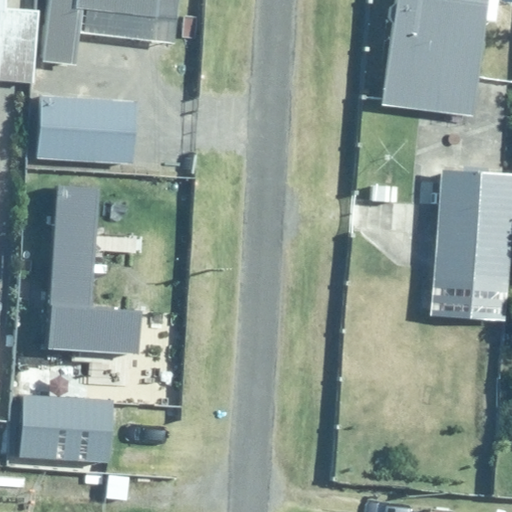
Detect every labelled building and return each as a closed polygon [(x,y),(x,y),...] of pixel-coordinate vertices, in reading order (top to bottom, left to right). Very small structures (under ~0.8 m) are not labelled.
[(0,0),(0,80),(30,81),(32,7),(1,7),(1,0),(0,0)] [(70,61),(72,33),(167,39),(169,0),(41,0),(37,59),(70,61)] [(479,0),(387,0),(376,102),(467,113),(479,0)] [(499,307),(509,172),(433,166),(424,280),(431,281),(429,301),(499,307)] [(0,511),(40,511),(41,501),(23,501),(24,485),(0,484),(0,511)]
